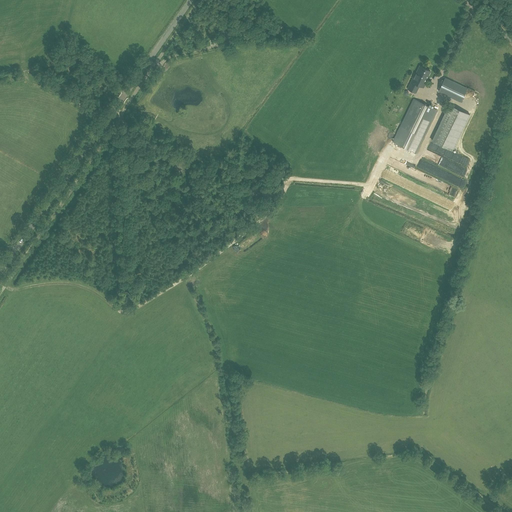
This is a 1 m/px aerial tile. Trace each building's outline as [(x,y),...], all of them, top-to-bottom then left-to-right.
[(281,24),(272,31),(275,35),(284,28),(281,24)] [(232,35),(230,25),(223,27),(226,36),(228,36),(230,36),(229,35),(232,35)] [(420,85),(424,87),(428,78),(427,78),(430,71),(420,66),(416,73),(408,89),(416,92),(420,85)] [(461,102),(468,88),(445,78),(439,91),(461,102)] [(424,137),(437,110),(414,99),(401,126),(393,141),(417,153),(424,138),(424,137)] [(450,105),(432,142),(452,152),(470,114),(450,105)] [(464,165),(467,158),(461,156),(459,163),(464,165)] [(190,165),(183,159),(181,161),(180,160),(180,161),(180,162),(178,164),(186,170),(190,165)] [(448,169),(458,173),(461,166),(451,162),(448,169)] [(444,172),(442,178),(451,182),(454,176),(444,172)] [(264,186),(252,185),(251,199),(254,200),(254,201),(261,201),(263,201),(263,199),(264,199),(264,186)] [(132,295),(127,292),(121,303),(127,306),(132,295)]
